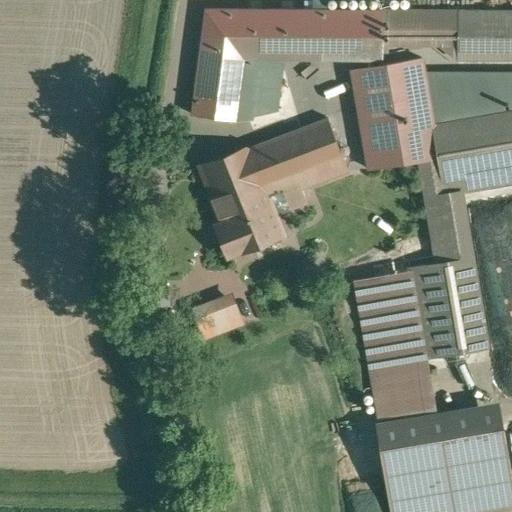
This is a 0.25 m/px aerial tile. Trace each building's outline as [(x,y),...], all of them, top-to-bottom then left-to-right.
[(343,11),(206,10),(206,11),(200,59),(201,59),(193,115),(231,120),(253,118),(261,60),(323,60),(323,51),(346,51),(343,11)] [(343,11),(346,51),(383,51),(383,45),(441,46),(458,12),(343,11)] [(511,12),(458,12),(441,46),(457,59),(511,59),(511,12)] [(323,51),(323,60),(383,61),(383,51),(346,51),(323,51)] [(422,58),(352,69),(369,169),(420,161),(438,158),(439,157),(425,72),(422,58)] [(511,72),(425,72),(439,157),(438,158),(444,195),(450,194),(511,183),(511,72)] [(328,118),(250,147),(272,200),(302,189),(348,171),(328,118)] [(250,147),(199,167),(199,168),(200,168),(212,197),(211,198),(211,199),(212,198),(222,223),(217,225),(229,255),(234,253),(234,254),(285,233),(277,214),(272,200),(250,147)] [(477,347),(450,194),(444,195),(438,158),(420,161),(437,264),(411,269),(426,355),(477,347)] [(302,189),(272,200),(277,214),(308,203),(302,189)] [(426,355),(411,269),(353,279),(374,398),(377,416),(435,406),(426,355)] [(511,494),(496,402),(378,422),(382,444),(393,511),(466,511),(511,504),(511,494)]
